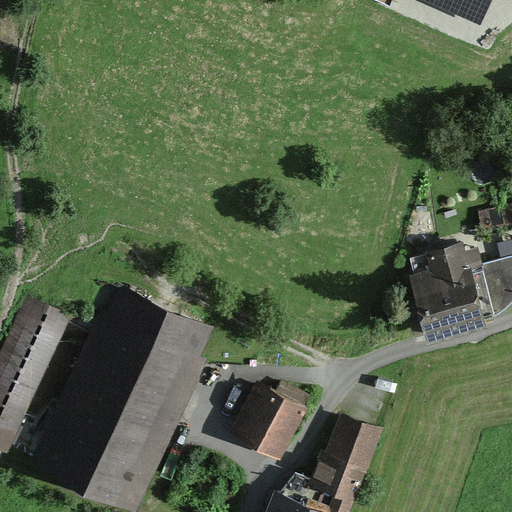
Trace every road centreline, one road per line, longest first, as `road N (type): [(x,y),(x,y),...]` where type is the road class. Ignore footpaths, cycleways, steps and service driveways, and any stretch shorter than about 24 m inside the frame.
road 1 (track): [(36,0),(13,100),(22,235),(0,320)]
road 2 (track): [(0,460),(129,511)]
